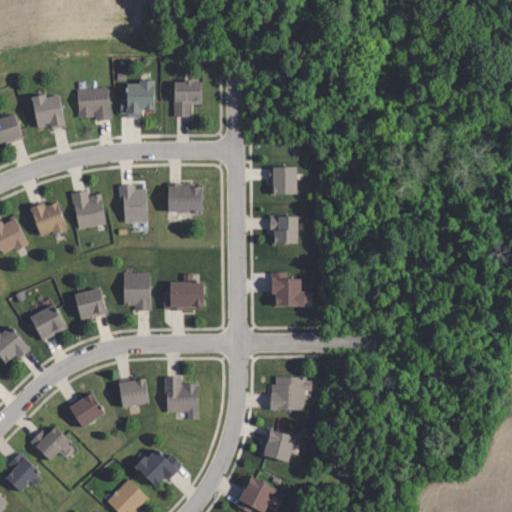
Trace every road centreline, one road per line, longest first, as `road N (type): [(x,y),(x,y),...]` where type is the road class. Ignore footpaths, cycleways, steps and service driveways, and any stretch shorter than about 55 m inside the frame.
road 1 (residential): [(223,73),(231,427),(203,499),(190,511)]
road 2 (residential): [(0,421),(29,389),(113,345),(359,347)]
road 3 (residential): [(223,151),(97,157),(0,183)]
